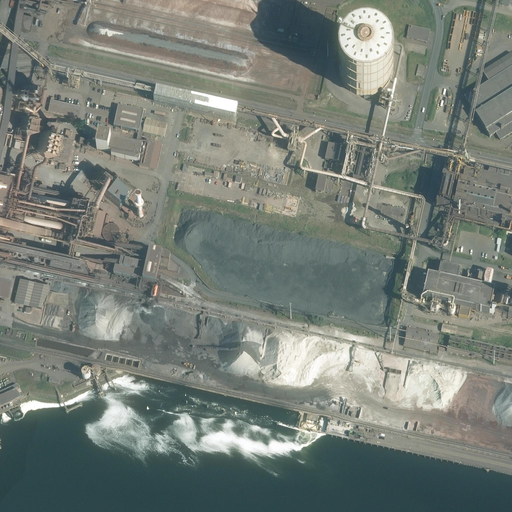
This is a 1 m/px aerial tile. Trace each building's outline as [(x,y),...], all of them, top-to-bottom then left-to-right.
[(25,15),(21,14),(18,30),(28,32),(32,17),(29,16),(29,15),(25,14),(25,15)] [(430,31),(409,26),(407,38),(427,43),(430,31)] [(393,72),(393,69),(393,66),(392,63),(392,61),(391,58),(389,56),(388,53),(386,51),(384,49),(382,47),(379,46),(377,44),(374,43),(372,43),(369,42),(366,42),(363,42),(361,42),(358,43),(355,44),(353,45),(350,46),(348,48),(346,50),(344,52),(342,54),(341,57),(340,59),(339,62),(338,64),(338,67),(338,70),(338,73),(338,76),(339,78),(340,81),(341,83),(343,86),(345,88),(347,90),(349,92),(351,93),(354,94),(356,96),(359,96),(362,97),(364,97),(367,97),(370,97),(373,96),(375,95),(378,94),(380,93),(383,91),(385,89),(387,87),(388,85),(390,82),(391,80),(392,77),(393,75),(393,72)] [(511,53),(511,54),(482,72),(488,81),(482,85),(483,87),(465,98),(489,137),(495,133),(500,140),(511,132),(511,53)] [(155,101),(158,90),(53,68),(51,79),(100,89),(108,91),(108,92),(155,101)] [(36,88),(21,85),(18,98),(24,99),(23,103),(24,103),(23,105),(31,107),(31,105),(32,105),(36,88)] [(79,106),(49,99),(46,111),(76,117),(79,106)] [(116,114),(113,126),(139,132),(142,133),(164,137),(165,130),(167,125),(145,120),(145,122),(141,122),(144,112),(119,106),(118,106),(117,109),(117,110),(116,114)] [(23,132),(28,133),(31,118),(19,116),(14,140),(17,140),(18,136),(22,137),(23,132)] [(39,132),(36,133),(32,152),(33,155),(37,153),(38,155),(40,156),(36,157),(38,157),(45,155),(46,149),(49,149),(50,146),(48,146),(50,135),(44,134),(44,129),(42,130),(40,130),(39,132)] [(135,141),(134,143),(140,145),(141,140),(142,133),(139,132),(137,141),(135,141)] [(50,159),(61,162),(63,162),(64,163),(70,139),(65,138),(55,136),(50,157),(50,159)] [(97,146),(97,149),(101,150),(105,151),(106,151),(108,152),(109,152),(110,152),(112,152),(111,153),(111,155),(111,156),(112,156),(115,157),(125,159),(132,160),(136,161),(138,162),(139,162),(140,162),(140,164),(140,165),(139,167),(150,169),(157,171),(163,145),(159,144),(155,144),(145,141),(144,145),(144,146),(142,145),(140,145),(134,143),(128,142),(127,142),(119,140),(116,139),(115,139),(114,139),(111,138),(100,136),(99,137),(97,146)] [(336,146),(328,144),(325,159),(344,164),(348,149),(346,148),(347,147),(337,145),(336,146)] [(370,152),(359,150),(353,179),(363,182),(370,152)] [(203,176),(203,175),(205,170),(190,166),(188,172),(203,176)] [(511,180),(464,170),(463,176),(462,175),(461,178),(463,178),(462,182),(459,181),(459,182),(455,181),(442,178),(436,207),(465,213),(464,216),(467,217),(468,214),(502,222),(501,224),(504,225),(505,222),(511,223),(511,180)] [(334,181),(319,178),(315,192),(324,194),(325,189),(332,191),(334,181)] [(121,180),(117,186),(131,196),(135,191),(121,180)] [(36,186),(35,187),(31,186),(31,187),(30,191),(29,192),(34,193),(35,195),(41,196),(41,193),(43,186),(39,185),(38,184),(36,186)] [(71,200),(50,195),(43,229),(55,232),(53,239),(93,248),(96,238),(91,237),(91,236),(85,235),(85,238),(75,236),(83,203),(85,198),(72,195),(71,200)] [(97,210),(94,210),(88,208),(85,221),(82,233),(90,235),(95,236),(97,236),(100,224),(102,214),(103,212),(97,210)] [(23,230),(23,232),(22,233),(29,234),(31,225),(25,223),(24,225),(22,225),(21,228),(21,229),(23,229),(23,230)] [(129,236),(120,234),(119,239),(118,243),(127,245),(128,241),(129,236)] [(0,253),(0,254),(0,255),(5,257),(6,257),(17,260),(18,258),(22,259),(21,260),(22,261),(23,261),(39,264),(41,259),(43,259),(42,265),(46,266),(61,269),(62,269),(65,270),(66,270),(69,271),(82,274),(83,274),(84,273),(84,269),(85,269),(85,267),(86,261),(80,259),(80,257),(50,250),(49,250),(34,246),(19,243),(18,243),(11,241),(10,241),(3,239),(0,238),(0,253)] [(179,267),(162,255),(159,269),(178,273),(179,267)] [(120,269),(115,268),(114,275),(140,280),(142,273),(137,272),(139,265),(121,261),(120,269)] [(460,269),(440,265),(437,279),(428,277),(423,300),(460,308),(458,317),(468,319),(470,310),(489,314),(494,291),(475,287),(475,286),(466,284),(465,285),(456,283),(460,269)] [(18,279),(12,303),(14,303),(32,307),(41,309),(42,305),(43,304),(45,296),(45,295),(47,287),(47,286),(47,285),(37,283),(20,279),(18,279)] [(511,301),(503,299),(500,309),(509,311),(511,311),(511,301)] [(472,331),(443,324),(441,332),(470,338),(472,331)] [(439,336),(408,329),(404,346),(435,353),(439,336)] [(469,342),(456,339),(453,339),(449,338),(449,339),(449,340),(449,341),(448,346),(447,350),(446,352),(448,353),(450,353),(460,355),(474,358),(474,356),(488,359),(490,360),(497,361),(497,362),(498,361),(511,364),(511,352),(506,351),(504,350),(500,349),(493,348),(491,347),(474,344),(469,342)] [(99,368),(92,370),(94,377),(101,375),(99,368)] [(17,384),(0,391),(0,407),(23,398),(17,384)]
